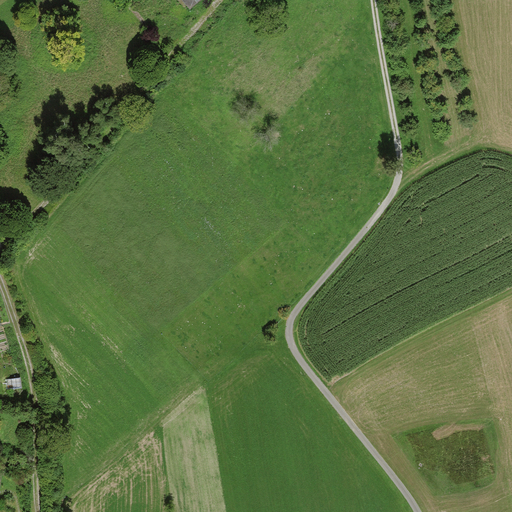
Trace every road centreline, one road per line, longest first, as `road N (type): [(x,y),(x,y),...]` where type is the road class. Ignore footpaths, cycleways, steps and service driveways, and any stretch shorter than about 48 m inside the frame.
road 1 (track): [(377,0),(399,146),(395,190),(298,306),(287,331),(417,511)]
road 2 (track): [(0,253),(223,0)]
road 3 (track): [(37,511),(31,394),(0,280)]
